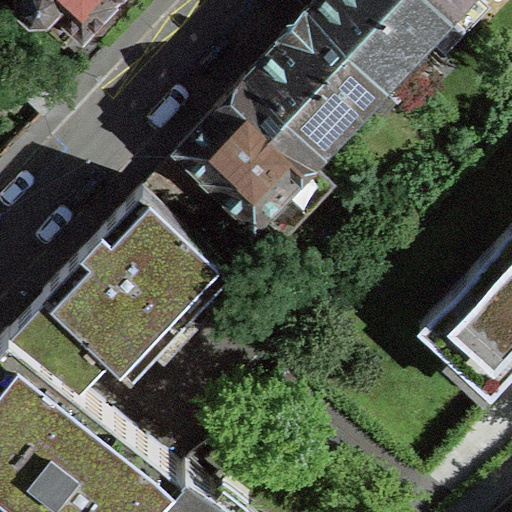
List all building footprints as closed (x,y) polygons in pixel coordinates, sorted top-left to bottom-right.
[(22,0),(25,4),(47,21),(60,7),(83,29),(88,24),(101,25),(113,13),(110,1),(110,0),(22,0)] [(450,8),(440,0),(312,0),(309,5),(385,77),(450,8)] [(457,0),(440,0),(450,8),(457,0)] [(385,77),(309,5),(248,69),(325,141),(385,77)] [(0,70),(42,110),(66,85),(19,42),(0,61),(0,70)] [(248,69),(247,70),(179,142),(255,215),(325,141),(248,69)] [(511,121),(475,161),(472,158),(254,391),(393,501),(395,505),(439,458),(378,401),(452,322),(455,324),(476,302),(466,293),(511,243),(511,121)] [(176,162),(151,190),(203,238),(228,211),(176,162)] [(203,238),(151,190),(141,180),(24,307),(10,322),(80,378),(93,364),(109,347),(131,368),(223,269),(221,267),(227,261),(203,238)] [(10,322),(9,321),(0,330),(0,497),(18,511),(135,511),(182,459),(183,458),(80,378),(10,322)] [(183,458),(182,459),(135,511),(260,511),(187,454),(183,458)]
